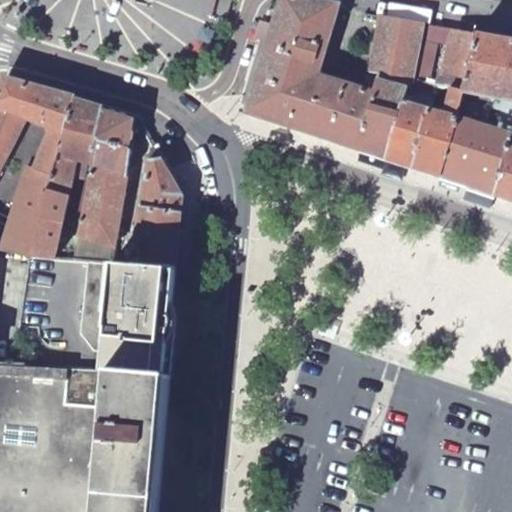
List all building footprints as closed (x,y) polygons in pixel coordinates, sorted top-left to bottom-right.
[(403,95),(432,97),(435,86),(409,76),(419,23),(375,15),(373,10),(364,8),(356,44),(375,48),(369,80),(376,82),(370,90),(350,84),(351,82),(345,80),(344,83),(318,74),(341,4),(321,0),(280,0),(266,48),(246,112),(275,122),(374,155),(386,159),(403,95)] [(463,92),(478,34),(443,28),(440,40),(450,43),(438,87),(463,92)] [(511,138),(511,40),(484,35),(478,34),(463,92),(494,100),(493,105),(496,106),(494,111),(500,113),(495,132),(456,118),(441,177),(468,186),(496,195),(511,138)] [(31,257),(74,99),(6,78),(0,88),(0,173),(29,119),(49,129),(39,155),(28,167),(12,219),(0,250),(13,253),(31,257)] [(456,118),(463,92),(438,87),(435,86),(432,97),(414,168),(441,177),(456,118)] [(414,168),(432,97),(403,95),(386,159),(414,168)] [(103,107),(74,99),(31,257),(54,260),(74,261),(76,250),(57,251),(67,208),(80,210),(88,170),(86,163),(92,164),(103,107)] [(137,118),(103,107),(92,164),(93,164),(78,238),(116,248),(134,141),(138,140),(146,134),(137,118)] [(511,138),(496,195),(511,200),(511,138)] [(183,196),(154,146),(135,264),(176,267),(183,196)] [(95,252),(76,250),(74,261),(89,261),(94,261),(95,252)] [(94,261),(89,261),(83,334),(97,351),(106,352),(104,371),(167,375),(176,267),(135,264),(94,261)] [(0,362),(0,511),(52,511),(64,367),(14,366),(15,363),(0,362)] [(155,511),(167,375),(104,371),(64,367),(52,511),(155,511)]
